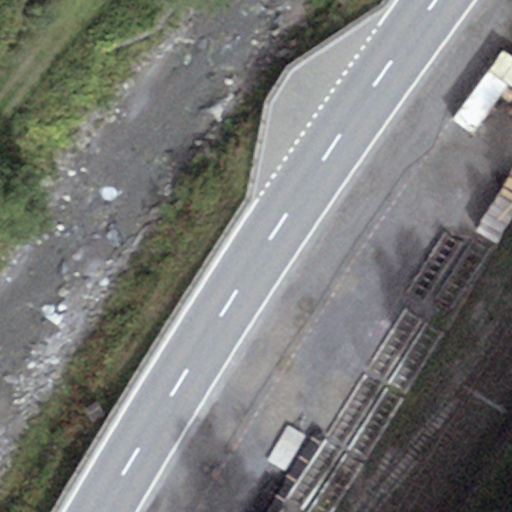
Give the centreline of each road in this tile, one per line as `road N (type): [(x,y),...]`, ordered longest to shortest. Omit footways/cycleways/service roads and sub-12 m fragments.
road 1 (secondary): [(440,0),(115,511)]
road 2 (track): [(0,114),(78,0)]
